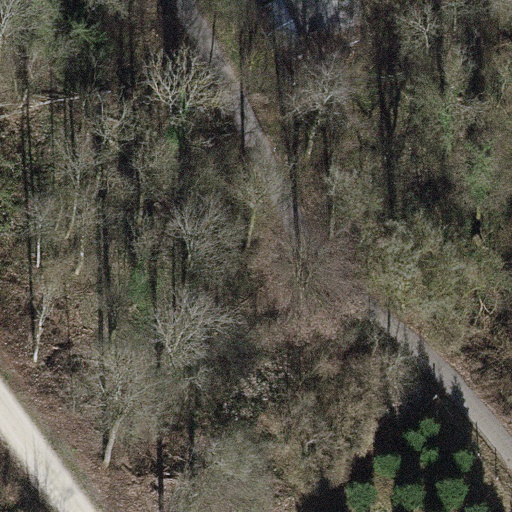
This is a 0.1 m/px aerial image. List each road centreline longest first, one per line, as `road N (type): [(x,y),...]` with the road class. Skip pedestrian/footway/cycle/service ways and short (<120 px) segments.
road 1 (track): [(511,450),(302,241),(180,0)]
road 2 (track): [(80,511),(0,399)]
